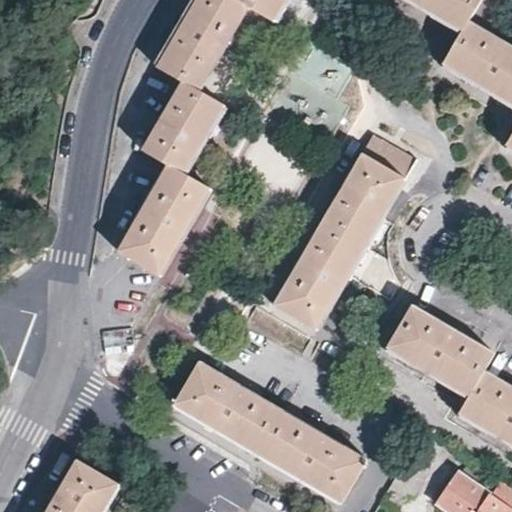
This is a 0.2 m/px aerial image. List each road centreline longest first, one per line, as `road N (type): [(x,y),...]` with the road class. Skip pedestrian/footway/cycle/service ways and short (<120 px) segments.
road 1 (residential): [(60,319),(107,55),(138,0)]
road 2 (residential): [(511,237),(447,206),(422,240),(423,268),(511,326)]
road 3 (residential): [(356,323),(342,348),(429,400),(431,419),(511,464)]
road 4 (residential): [(0,472),(43,381),(60,319)]
